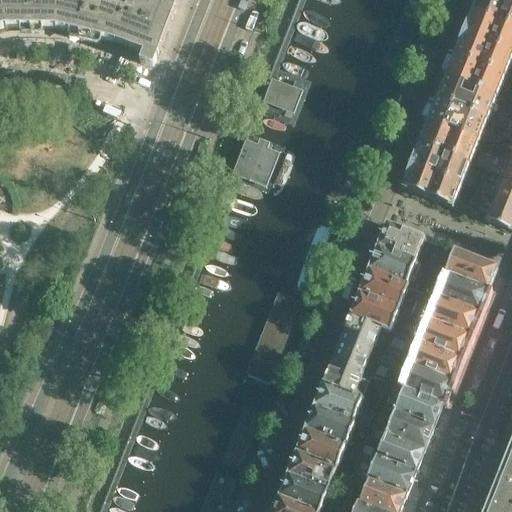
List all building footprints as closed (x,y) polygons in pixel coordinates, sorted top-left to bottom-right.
[(179,4),(169,0),(0,0),(0,31),(6,30),(56,30),(116,45),(144,56),(140,64),(154,70),(179,4)] [(410,0),(382,71),(401,79),(429,7),(410,0)] [(511,30),(511,4),(499,0),(479,0),(479,1),(473,16),(511,30)] [(511,56),(511,30),(473,16),(473,15),(468,28),(464,38),(511,56)] [(505,78),(511,60),(511,56),(464,38),(460,47),(461,47),(456,59),(505,78)] [(496,100),(505,78),(456,59),(451,72),(447,81),(496,100)] [(487,123),(496,100),(447,81),(443,91),(444,91),(439,104),(487,123)] [(293,113),(301,94),(274,83),(266,103),(293,113)] [(478,145),(487,123),(439,104),(434,116),(433,116),(429,125),(478,145)] [(470,166),(478,145),(429,125),(426,134),(421,147),(470,166)] [(350,145),(347,150),(328,200),(343,206),(363,156),(364,151),(365,146),(365,144),(364,142),(363,140),(362,139),(361,139),(360,139),(358,139),(356,139),(354,140),(353,141),(350,145)] [(265,187),(277,154),(250,144),(237,177),(265,187)] [(470,166),(421,147),(416,159),(415,159),(411,169),(461,189),(470,166)] [(452,211),(461,189),(411,169),(408,178),(403,191),(452,211)] [(511,183),(504,180),(495,202),(486,224),(511,234),(511,183)] [(486,224),(495,202),(475,194),(467,217),(486,224)] [(319,229),(297,291),(311,296),(332,233),(332,232),(331,230),(330,229),(329,228),(328,227),(327,227),(325,227),(324,227),(323,227),(321,227),(320,228),(319,229)] [(411,280),(421,251),(430,255),(425,270),(432,274),(442,250),(388,228),(375,259),(369,275),(424,297),(427,287),(411,280)] [(488,295),(496,275),(497,271),(494,270),(455,255),(445,279),(488,295)] [(488,295),(445,279),(432,274),(430,281),(447,288),(441,304),(479,318),(488,295)] [(414,319),(424,297),(369,275),(360,298),(414,319)] [(304,308),(277,297),(245,378),(271,389),(304,308)] [(424,297),(414,319),(398,361),(396,364),(412,370),(452,386),(470,340),(479,318),(441,304),(424,297)] [(360,298),(352,320),(390,335),(382,354),(398,361),(414,319),(360,298)] [(381,358),(382,354),(390,335),(352,320),(325,388),(363,403),(381,358)] [(443,408),(452,386),(412,370),(403,393),(443,408)] [(394,389),(397,381),(391,379),(388,386),(394,389)] [(391,397),(394,389),(388,386),(384,394),(391,397)] [(353,427),(363,403),(325,388),(315,412),(353,427)] [(434,431),(443,408),(403,393),(394,415),(434,431)] [(265,413),(245,406),(223,463),(243,471),(265,413)] [(354,428),(353,427),(315,412),(307,434),(346,449),(354,428)] [(425,455),(434,431),(394,415),(388,432),(372,426),(369,433),(385,439),(425,455)] [(336,473),(346,449),(307,434),(298,458),(336,473)] [(416,478),(425,455),(385,439),(375,462),(416,478)] [(327,496),(336,473),(298,458),(289,481),(327,496)] [(511,511),(511,460),(509,459),(501,479),(503,479),(498,491),(497,490),(488,511),(511,511)] [(407,500),(416,478),(375,462),(367,484),(368,485),(407,500)] [(224,511),(235,486),(214,478),(200,511),(224,511)] [(305,511),(320,511),(327,496),(289,481),(280,502),(305,511)] [(369,511),(401,511),(407,500),(368,485),(363,499),(346,492),(342,501),(357,507),(369,511)] [(305,511),(280,502),(276,511),(305,511)]
